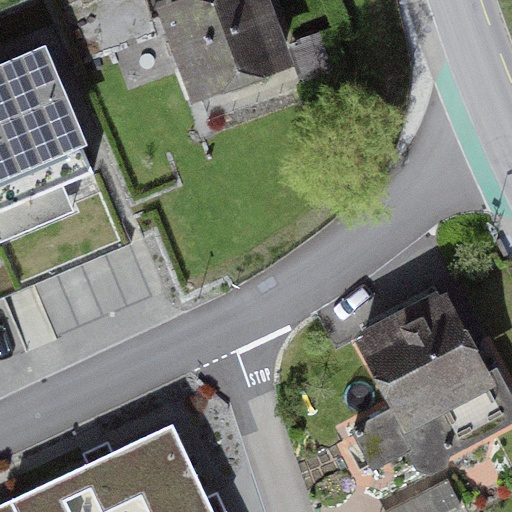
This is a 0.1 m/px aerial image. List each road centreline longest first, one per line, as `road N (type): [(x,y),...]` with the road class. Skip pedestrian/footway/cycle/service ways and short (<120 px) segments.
road 1 (residential): [(508,145),(390,237),(226,324)]
road 2 (residential): [(226,324),(0,430)]
road 3 (residential): [(289,511),(226,324)]
road 4 (tertiary): [(451,0),(508,145)]
